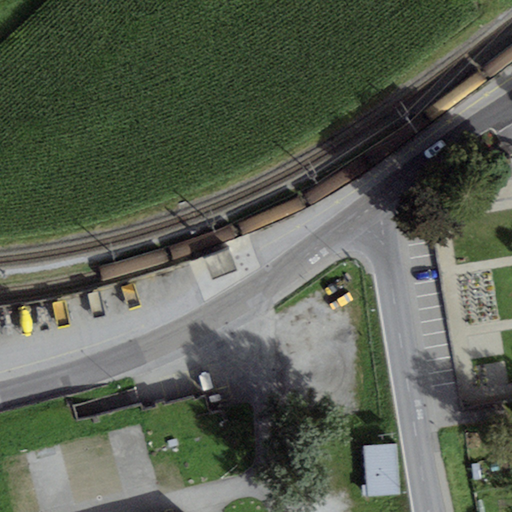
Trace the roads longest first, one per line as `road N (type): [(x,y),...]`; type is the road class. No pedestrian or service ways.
road 1 (residential): [(0,390),(149,346),(242,304),(370,219)]
road 2 (unclassified): [(428,511),(388,260),(370,219)]
road 3 (residential): [(370,219),(409,181),(511,110)]
